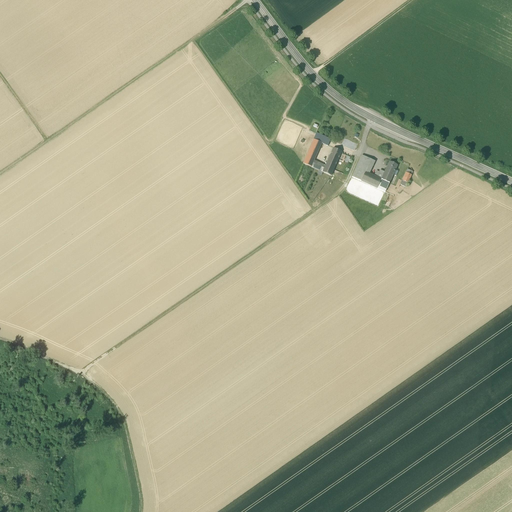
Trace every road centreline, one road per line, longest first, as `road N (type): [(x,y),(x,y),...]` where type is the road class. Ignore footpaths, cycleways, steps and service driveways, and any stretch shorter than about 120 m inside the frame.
road 1 (track): [(76,375),(340,190),(350,167)]
road 2 (track): [(0,73),(48,140),(250,0)]
road 3 (secondary): [(511,180),(337,97),(254,0)]
road 4 (track): [(140,511),(126,427),(105,394),(0,339)]
road 5 (track): [(311,75),(414,0)]
